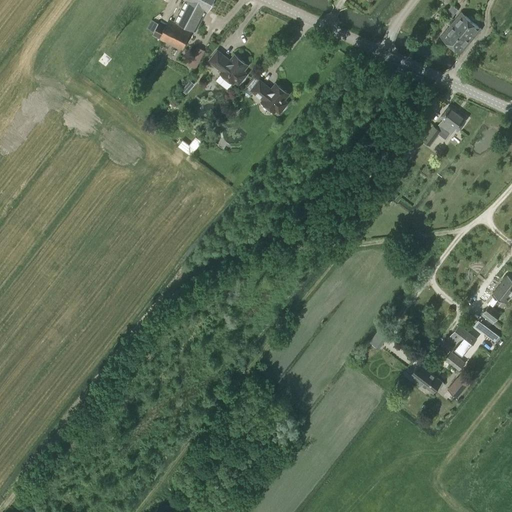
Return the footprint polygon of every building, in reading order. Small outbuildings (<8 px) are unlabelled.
[(183,0),(184,0),(174,20),(187,26),(189,20),(186,19),(189,12),(192,14),(198,0),(183,0)] [(207,10),(208,10),(213,0),(198,0),(192,14),(189,12),(186,19),(189,20),(187,26),(193,30),(193,31),(195,33),(196,31),(207,10)] [(451,20),(458,9),(451,5),(445,16),(451,20)] [(462,12),(451,24),(465,36),(469,31),(475,36),(482,28),(462,12)] [(152,35),(174,46),(184,26),(170,19),(166,25),(159,22),(152,35)] [(465,36),(451,24),(441,36),(461,54),(475,36),(469,31),(465,36)] [(192,30),(184,26),(174,46),(182,51),(192,30)] [(205,50),(196,46),(187,65),(196,69),(205,50)] [(217,49),(208,61),(220,71),(219,73),(234,84),(235,83),(238,85),(247,73),(244,71),(248,65),(235,54),(230,60),(217,49)] [(259,79),(250,91),(261,100),(260,101),(275,113),(276,111),(279,114),(288,102),(285,99),(289,93),(276,83),(271,88),(259,79)] [(466,119),(448,106),(440,117),(443,119),(438,124),(440,126),(437,129),(433,126),(426,137),(433,142),(438,135),(445,140),(450,133),(451,134),(456,128),(458,130),(466,119)] [(191,155),(203,141),(196,135),(189,144),(180,136),(175,142),(191,155)] [(398,151),(406,157),(418,141),(410,135),(398,151)] [(483,313),(495,321),(501,313),(493,307),(498,300),(500,298),(506,303),(511,294),(511,277),(507,274),(493,293),(494,294),(493,296),(493,297),(488,303),(489,304),(483,313)] [(459,324),(451,334),(448,338),(457,345),(468,332),(459,324)] [(369,341),(379,349),(389,336),(379,328),(369,341)] [(455,348),(464,355),(470,348),(469,347),(476,338),(468,332),(457,345),(455,348)] [(458,358),(451,352),(445,359),(453,364),(458,358)] [(411,375),(413,376),(416,379),(414,381),(420,386),(422,384),(433,393),(438,387),(439,388),(442,388),(444,385),(444,382),(442,381),(436,376),(420,364),(411,375)] [(461,375),(449,390),(458,397),(470,382),(461,375)]
